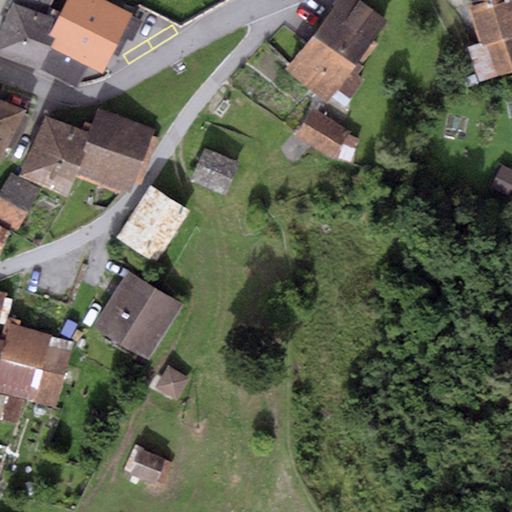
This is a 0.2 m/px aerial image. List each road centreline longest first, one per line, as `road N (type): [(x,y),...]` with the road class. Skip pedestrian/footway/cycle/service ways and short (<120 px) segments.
road 1 (residential): [(0,275),(94,237),(123,213),(188,117),(263,31),(266,7)]
road 2 (tertiary): [(266,7),(104,91),(49,95),(0,76)]
